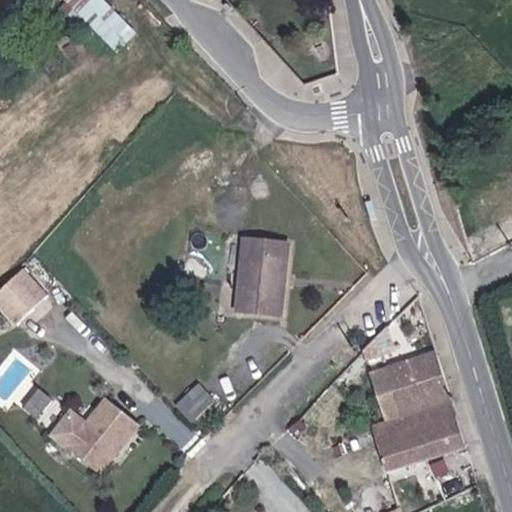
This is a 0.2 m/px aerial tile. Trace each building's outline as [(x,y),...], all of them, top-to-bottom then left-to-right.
[(62,0),(116,53),(138,31),(107,0),(62,0)] [(238,241),(237,315),(281,318),(281,243),(238,241)] [(84,267),(70,254),(58,267),(72,279),(84,267)] [(23,266),(0,288),(0,336),(47,290),(23,266)] [(387,412),(356,420),(371,467),(456,438),(428,347),(391,360),(400,390),(382,396),(387,412)] [(24,407),(39,417),(54,397),(39,387),(24,407)] [(172,411),(191,430),(212,405),(193,387),(172,411)] [(138,432),(103,408),(59,453),(95,477),(138,432)]
